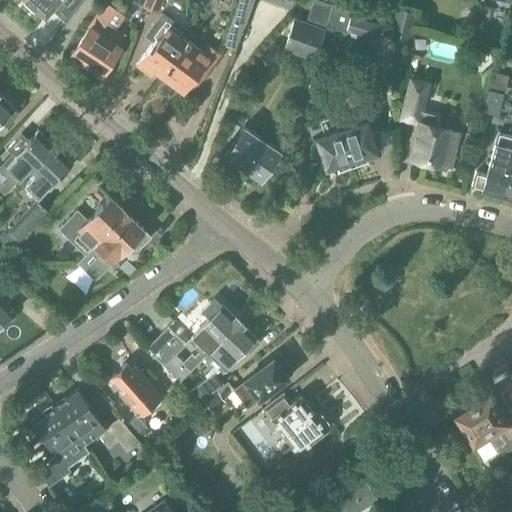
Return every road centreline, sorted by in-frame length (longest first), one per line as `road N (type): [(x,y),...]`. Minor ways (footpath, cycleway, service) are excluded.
road 1 (residential): [(225,226),(0,35)]
road 2 (residential): [(0,383),(225,226)]
road 3 (residential): [(450,511),(395,414),(302,290)]
road 4 (residential): [(302,290),(371,222),(400,209),(430,206),(511,228)]
